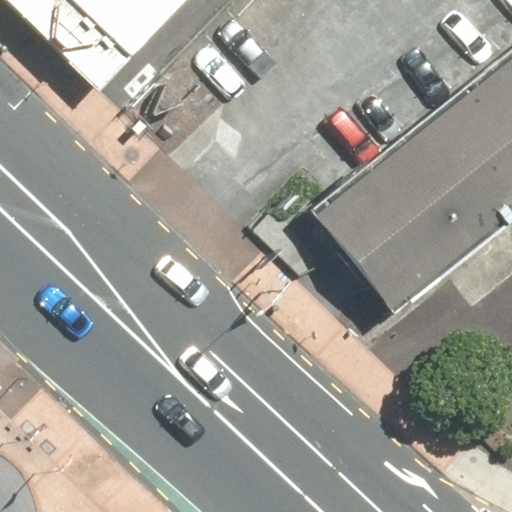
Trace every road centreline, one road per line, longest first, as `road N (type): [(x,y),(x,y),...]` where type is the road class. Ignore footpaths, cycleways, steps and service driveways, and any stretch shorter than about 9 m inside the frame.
road 1 (primary): [(0,118),(430,511)]
road 2 (primary): [(253,511),(0,264)]
